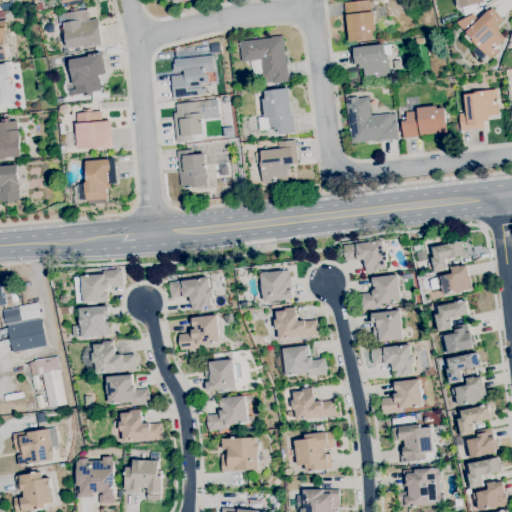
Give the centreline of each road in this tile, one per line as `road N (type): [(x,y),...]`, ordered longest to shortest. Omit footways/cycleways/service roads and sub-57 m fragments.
road 1 (residential): [(315,7),(337,180),(511,157),(315,7)]
road 2 (secondary): [(154,235),(497,196)]
road 3 (residential): [(154,235),(126,0)]
road 4 (residential): [(370,511),(362,420),(332,287)]
road 5 (residential): [(185,511),(191,431),(151,305)]
road 6 (residential): [(136,39),(315,7)]
road 7 (residential): [(497,196),(511,323)]
road 8 (secondary): [(0,246),(120,238)]
